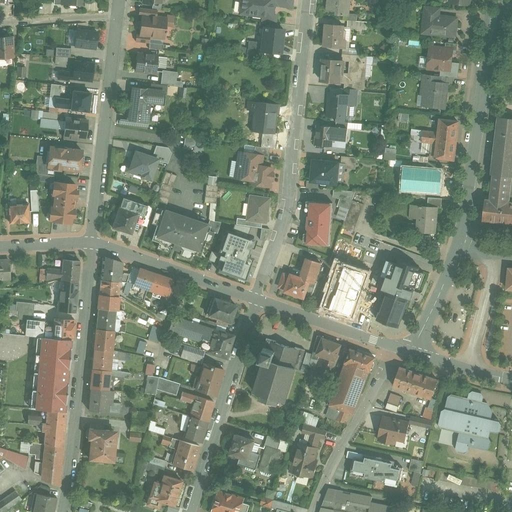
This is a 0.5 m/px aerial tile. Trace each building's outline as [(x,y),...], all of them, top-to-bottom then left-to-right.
[(241,0),(240,13),(262,16),(262,22),(276,24),(277,16),(272,15),(273,5),(276,6),(276,0),(241,0)] [(328,0),(328,10),(337,11),(337,14),(349,15),(348,20),(356,21),(357,14),(349,13),(350,5),(347,5),(347,0),(328,0)] [(440,7),(427,6),(426,12),(429,13),(437,14),(437,16),(439,16),(440,7)] [(158,10),(140,8),(139,15),(142,16),(143,15),(158,17),(158,10)] [(439,16),(437,16),(437,14),(429,13),(427,33),(455,36),(458,18),(439,16)] [(158,17),(143,15),(142,16),(140,34),(140,35),(150,37),(165,39),(166,33),(167,33),(167,31),(166,30),(168,18),(158,17)] [(356,21),(348,20),(348,27),(367,29),(367,22),(356,21)] [(344,25),(327,24),(325,46),(346,48),(346,40),(342,39),(344,25)] [(284,30),(265,27),(262,52),(281,54),(281,52),(282,52),(283,46),(282,45),(284,30)] [(98,33),(78,30),(76,46),(96,49),(98,33)] [(150,37),(140,35),(140,34),(137,34),(136,41),(150,43),(150,42),(150,37)] [(5,37),(0,37),(0,58),(15,58),(14,37),(13,37),(10,35),(7,35),(5,37)] [(446,48),(431,46),(428,68),(441,70),(459,72),(460,63),(452,62),(454,49),(446,48)] [(72,49),(57,48),(56,57),(68,57),(71,58),(72,49)] [(159,55),(138,53),(136,71),(157,73),(159,55)] [(342,60),(324,59),(322,81),(340,82),(346,82),(346,88),(345,88),(357,89),(364,90),(367,56),(356,55),(355,61),(342,60)] [(94,63),(75,61),(74,73),(73,79),(92,81),(93,73),(96,73),(97,65),(94,64),(94,63)] [(178,72),(163,70),(162,79),(177,81),(178,72)] [(459,72),(441,70),(441,76),(440,76),(459,78),(459,72)] [(74,73),(60,71),(59,79),(70,81),(70,79),(73,79),(74,73)] [(439,82),(426,80),(426,81),(425,90),(429,90),(427,107),(446,109),(447,97),(446,97),(446,93),(447,93),(448,83),(439,82)] [(168,85),(152,83),(151,89),(152,89),(152,90),(164,91),(164,92),(167,92),(168,85)] [(151,89),(134,87),(130,120),(133,121),(148,122),(150,101),(162,103),(164,92),(164,91),(152,90),(152,89),(151,89)] [(338,95),(330,94),(328,116),(337,117),(337,122),(346,122),(347,104),(356,105),(357,89),(345,88),(345,94),(338,94),(338,95)] [(91,93),(74,91),(73,100),(72,109),(84,111),(89,111),(91,93)] [(73,100),(50,97),(49,107),(72,109),(73,100)] [(278,105),(250,101),(249,110),(257,111),(256,122),(255,122),(255,129),(255,131),(264,132),(274,133),(275,133),(277,114),(279,114),(280,105),(278,105)] [(59,113),(36,111),(36,119),(58,121),(59,113)] [(511,118),(499,117),(492,174),(494,174),(491,199),(486,199),(483,220),(511,223),(511,118)] [(88,121),(67,118),(66,121),(60,120),(59,129),(65,130),(65,137),(86,140),(88,121)] [(459,122),(441,119),(439,132),(424,130),(423,136),(457,141),(459,122)] [(148,122),(133,121),(132,127),(147,129),(148,122)] [(337,127),(318,125),(316,145),(316,148),(325,149),(325,146),(332,147),(333,136),(347,138),(348,128),(337,127)] [(274,133),(264,132),(262,144),(277,146),(278,133),(275,133),(274,133)] [(457,141),(423,136),(422,142),(438,144),(437,147),(436,157),(455,160),(457,141)] [(186,149),(195,149),(195,137),(186,137),(186,149)] [(169,148),(156,146),(153,154),(161,157),(160,160),(168,163),(172,154),(169,148)] [(271,149),(256,146),(254,155),(263,156),(269,157),(271,149)] [(66,148),(57,147),(57,148),(51,147),(50,157),(49,167),(55,167),(55,170),(61,171),(62,168),(67,169),(68,170),(74,171),(76,170),(80,170),(79,179),(80,179),(83,151),(66,149),(66,148)] [(157,158),(133,149),(126,170),(150,178),(157,158)] [(273,168),(261,166),(263,156),(254,155),(241,153),(240,162),(242,162),(239,179),(253,181),(252,184),(270,187),(271,182),(273,180),(274,174),(272,172),(273,168)] [(50,157),(38,156),(37,164),(38,174),(48,175),(49,167),(50,157)] [(358,158),(342,156),(342,164),(357,165),(358,158)] [(339,163),(314,161),(312,181),(320,182),(338,184),(339,163)] [(177,176),(166,172),(156,200),(167,204),(168,204),(177,176)] [(48,175),(38,174),(38,181),(55,183),(55,182),(55,176),(48,175)] [(115,180),(112,187),(122,191),(125,184),(115,180)] [(76,184),(55,182),(55,183),(53,195),(56,196),(55,207),(52,207),(51,214),(54,214),(53,221),(72,223),(73,217),(75,217),(76,211),(73,210),(74,207),(75,207),(75,201),(74,201),(75,197),(77,197),(78,191),(76,190),(76,184)] [(219,186),(207,185),(205,203),(211,204),(217,204),(219,186)] [(356,191),(334,190),(334,197),(340,199),(338,206),(350,209),(353,200),(356,191)] [(38,191),(30,191),(32,212),(39,211),(38,191)] [(269,199),(250,196),(247,220),(262,222),(266,223),(269,199)] [(443,199),(429,197),(428,206),(438,207),(438,208),(442,208),(443,199)] [(148,207),(125,199),(122,208),(139,214),(135,226),(138,228),(140,224),(142,225),(148,207)] [(23,204),(19,204),(19,201),(16,201),(16,204),(9,205),(9,208),(6,208),(6,218),(10,218),(10,223),(30,222),(29,203),(26,204),(25,200),(23,200),(23,204)] [(167,204),(156,200),(153,212),(161,214),(162,210),(165,211),(167,204)] [(350,209),(343,228),(354,232),(364,204),(353,200),(350,209)] [(333,203),(313,201),(312,211),(309,211),(309,218),(308,227),(308,234),(311,234),(310,244),(330,246),(333,203)] [(428,206),(412,205),(411,218),(419,218),(417,232),(435,233),(438,208),(438,207),(428,206)] [(122,208),(120,207),(113,228),(114,228),(115,230),(119,231),(121,230),(132,234),(135,226),(139,214),(122,208)] [(165,211),(162,210),(161,214),(152,240),(201,257),(210,231),(211,226),(208,225),(165,211)] [(247,220),(237,218),(236,224),(261,228),(262,222),(247,220)] [(222,222),(215,221),(210,220),(208,225),(211,226),(210,231),(218,234),(220,228),(222,222)] [(251,227),(235,224),(233,231),(248,236),(251,227)] [(262,228),(260,240),(266,241),(270,229),(262,228)] [(216,258),(222,260),(218,271),(240,279),(241,276),(247,278),(254,259),(248,257),(254,240),(226,230),(218,253),(216,258)] [(216,258),(218,253),(212,251),(208,260),(214,263),(216,258)] [(123,263),(106,257),(103,259),(101,280),(120,282),(123,263)] [(321,264),(308,259),(303,273),(298,272),(297,276),(292,275),(291,276),(285,274),(281,287),(287,289),(286,291),(295,294),(296,297),(302,299),(303,297),(305,298),(310,282),(315,283),(321,264)] [(81,262),(64,260),(62,277),(62,282),(79,284),(81,262)] [(387,291),(377,319),(393,325),(395,318),(401,320),(408,298),(411,299),(414,291),(412,290),(413,286),(416,287),(421,272),(418,271),(420,267),(398,260),(397,264),(391,262),(382,289),(387,291)] [(10,261),(0,261),(0,276),(3,277),(3,280),(11,279),(10,261)] [(336,269),(329,267),(324,281),(331,283),(336,269)] [(63,270),(48,269),(48,270),(47,280),(47,281),(62,277),(63,270)] [(156,275),(139,269),(135,284),(141,286),(148,289),(151,290),(156,275)] [(173,280),(156,274),(156,275),(151,290),(156,291),(168,295),(173,280)] [(134,279),(129,277),(127,282),(125,287),(130,288),(134,279)] [(120,282),(101,280),(100,294),(119,296),(120,285),(120,282)] [(79,284),(62,282),(59,310),(76,312),(79,284)] [(349,290),(331,284),(324,304),(349,313),(355,295),(348,292),(349,290)] [(148,289),(141,286),(137,297),(145,300),(146,297),(148,289)] [(156,291),(154,298),(166,301),(168,295),(156,291)] [(119,296),(100,294),(99,309),(118,311),(119,297),(119,296)] [(152,299),(146,297),(145,300),(143,303),(150,307),(152,299)] [(237,306),(216,298),(215,300),(213,299),(208,313),(210,314),(209,315),(231,323),(237,306)] [(35,303),(17,302),(16,311),(20,311),(34,312),(35,303)] [(118,311),(99,309),(97,328),(121,331),(125,331),(126,325),(121,324),(121,315),(118,315),(118,311)] [(34,312),(20,311),(19,320),(32,321),(34,321),(34,312)] [(216,325),(189,316),(187,321),(214,329),(216,330),(218,325),(216,325)] [(187,321),(173,317),(169,331),(168,334),(177,337),(175,342),(187,345),(202,350),(206,351),(207,351),(214,329),(187,321)] [(76,320),(56,318),(55,327),(48,326),(47,338),(74,340),(76,320)] [(228,323),(218,320),(216,325),(218,325),(227,328),(228,323)] [(34,321),(32,321),(30,336),(38,337),(47,338),(48,326),(48,322),(34,321)] [(160,342),(164,330),(154,326),(150,338),(160,342)] [(121,331),(97,328),(96,348),(113,350),(114,339),(121,339),(121,331)] [(216,330),(214,329),(207,351),(207,352),(228,358),(235,336),(216,330)] [(324,338),(318,335),(313,354),(312,357),(319,360),(320,355),(318,354),(323,338),(324,338)] [(47,338),(38,337),(31,408),(48,410),(67,412),(67,411),(66,411),(73,341),(74,341),(74,340),(47,338)] [(296,348),(277,343),(277,341),(267,338),(261,359),(264,360),(255,392),(261,394),(260,400),(277,405),(278,399),(285,401),(296,369),(299,370),(306,350),(296,347),(296,348)] [(324,338),(323,338),(318,354),(320,355),(327,358),(335,360),(336,361),(342,345),(324,338)] [(202,350),(187,345),(186,350),(205,356),(206,351),(202,350)] [(113,350),(96,348),(93,368),(110,370),(113,350)] [(351,348),(346,363),(330,405),(332,406),(350,413),(354,414),(370,372),(376,358),(351,348)] [(186,350),(184,350),(181,357),(202,364),(205,356),(186,350)] [(313,354),(308,352),(304,364),(310,365),(313,354)] [(335,360),(327,358),(324,367),(332,370),(335,360)] [(147,374),(154,375),(156,365),(149,363),(147,374)] [(224,369),(205,363),(197,390),(216,396),(224,369)] [(110,370),(93,368),(92,379),(91,387),(92,387),(91,389),(108,390),(110,376),(110,370)] [(439,380),(402,368),(399,373),(394,386),(432,399),(439,380)] [(131,373),(110,370),(110,376),(130,379),(131,373)] [(181,384),(160,377),(159,380),(159,381),(157,389),(177,395),(181,384)] [(159,381),(148,379),(145,393),(156,395),(157,389),(159,381)] [(108,390),(91,389),(89,410),(120,413),(121,403),(113,403),(114,391),(108,390)] [(214,401),(183,392),(181,399),(194,403),(190,416),(191,416),(208,421),(214,401)] [(474,392),(470,393),(469,399),(452,395),(449,397),(446,409),(443,411),(440,424),(442,428),(460,432),(457,448),(459,452),(465,453),(468,451),(470,443),(474,444),(475,447),(486,449),(489,448),(491,441),(489,438),(490,431),(497,433),(500,431),(502,425),(500,421),(491,419),(493,411),(491,408),(485,407),(482,403),(484,396),(482,394),(474,392)] [(392,395),(386,405),(395,410),(401,400),(392,395)] [(350,413),(332,406),(329,416),(337,419),(337,420),(346,423),(350,413)] [(436,410),(427,407),(423,417),(433,420),(436,410)] [(67,412),(48,410),(47,424),(42,423),(39,423),(39,425),(38,431),(42,431),(41,434),(46,434),(45,444),(64,446),(67,412)] [(146,414),(133,411),(132,418),(146,420),(146,414)] [(318,425),(320,417),(308,414),(306,422),(318,425)] [(42,416),(30,415),(29,425),(39,425),(39,423),(42,423),(42,416)] [(208,421),(191,416),(184,437),(201,442),(208,421)] [(410,423),(383,417),(379,435),(381,436),(380,441),(389,443),(390,438),(406,441),(410,423)] [(146,420),(132,418),(131,430),(145,431),(146,420)] [(434,422),(421,419),(420,425),(432,428),(434,422)] [(162,423),(156,421),(153,432),(164,435),(165,436),(166,430),(160,428),(162,423)] [(327,431),(305,423),(302,432),(325,438),(327,431)] [(104,426),(95,425),(95,429),(90,429),(90,430),(89,430),(87,431),(87,435),(88,437),(90,437),(89,439),(92,439),(90,459),(100,460),(100,463),(104,464),(105,460),(114,461),(116,436),(114,436),(115,431),(104,430),(104,426)] [(165,436),(164,435),(162,444),(170,446),(170,445),(172,438),(165,436)] [(255,440),(237,435),(236,436),(234,436),(232,441),(234,443),(231,454),(241,457),(239,464),(256,469),(261,455),(252,452),(255,440)] [(281,439),(268,435),(265,446),(268,447),(278,450),(281,439)] [(182,441),(172,438),(170,445),(179,448),(182,441)] [(308,445),(299,442),(294,462),(293,462),(292,463),(299,465),(297,474),(310,477),(314,478),(318,462),(315,461),(318,448),(318,447),(319,442),(309,439),(308,445)] [(200,446),(182,441),(179,448),(174,464),(193,470),(200,446)] [(45,444),(31,443),(29,454),(36,455),(36,459),(44,459),(44,462),(36,461),(35,473),(43,476),(42,479),(60,485),(64,446),(45,444)] [(29,457),(0,447),(0,454),(4,457),(26,470),(29,457)] [(278,450),(268,447),(268,449),(266,450),(260,470),(261,470),(263,474),(270,476),(273,474),(281,451),(278,450)] [(360,459),(361,454),(347,451),(346,458),(352,459),(352,457),(360,459)] [(394,460),(361,454),(360,459),(352,457),(352,459),(349,474),(398,483),(401,468),(392,466),(394,460)] [(166,461),(152,456),(150,463),(164,467),(166,461)] [(425,461),(413,459),(410,470),(416,471),(422,473),(425,461)] [(150,463),(148,462),(143,460),(139,477),(143,478),(146,468),(154,471),(153,471),(162,474),(164,467),(150,463)] [(422,473),(416,471),(412,484),(418,486),(422,473)] [(183,481),(165,475),(162,484),(155,482),(148,504),(159,508),(162,501),(175,505),(183,481)] [(51,488),(42,484),(31,493),(34,494),(35,493),(49,495),(51,488)] [(236,488),(223,484),(222,490),(234,494),(236,488)] [(373,497),(352,493),(351,495),(344,493),(344,491),(329,488),(319,511),(391,511),(393,506),(372,502),(373,497)] [(222,490),(220,489),(217,497),(216,498),(216,499),(215,499),(215,501),(215,502),(215,503),(215,504),(213,511),(241,511),(242,511),(248,511),(251,505),(244,503),(246,497),(234,494),(222,490)] [(16,490),(3,500),(9,509),(19,502),(23,500),(16,490)] [(49,495),(35,493),(34,494),(33,500),(36,501),(33,511),(27,510),(27,511),(31,511),(54,511),(55,506),(56,498),(57,498),(57,497),(49,495)] [(273,500),(263,497),(260,504),(264,505),(264,506),(271,508),(271,507),(273,500)] [(93,503),(82,499),(81,500),(80,505),(91,509),(93,504),(93,503)] [(277,508),(290,511),(293,505),(274,499),(273,500),(271,507),(277,509),(277,508)] [(3,500),(0,501),(0,511),(3,511),(9,509),(3,500)] [(19,502),(9,509),(11,511),(14,511),(22,507),(19,502)]
